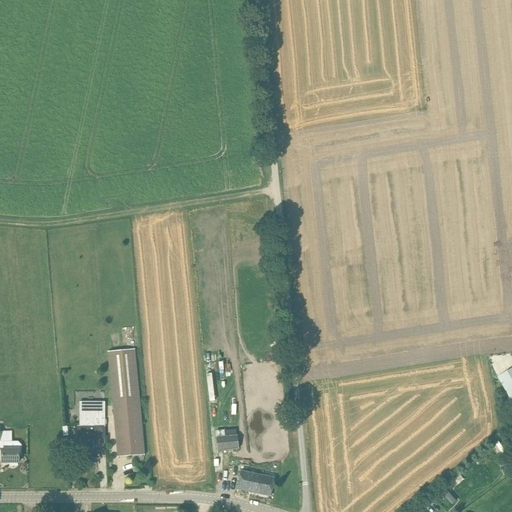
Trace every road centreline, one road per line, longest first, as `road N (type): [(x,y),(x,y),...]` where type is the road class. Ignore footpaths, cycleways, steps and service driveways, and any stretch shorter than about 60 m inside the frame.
road 1 (unclassified): [(305,511),(256,0)]
road 2 (track): [(0,220),(59,224),(274,189)]
road 3 (tertiary): [(262,511),(201,498),(0,497)]
